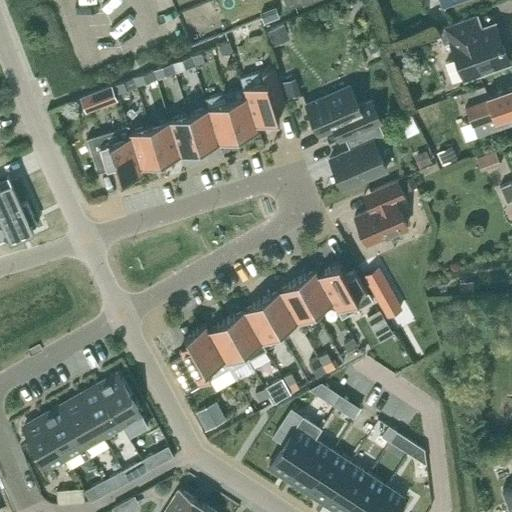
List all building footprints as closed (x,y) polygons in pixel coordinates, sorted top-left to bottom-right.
[(473,14),(439,27),(444,42),(452,40),(458,56),(446,60),(454,79),(465,75),(465,77),(507,61),(493,23),(478,28),(473,14)] [(283,22),(267,28),(273,43),(289,36),(283,22)] [(232,49),(228,40),(219,44),(222,53),(232,49)] [(191,55),(195,63),(204,60),(201,51),(191,55)] [(185,67),(195,63),(191,55),(182,58),(185,67)] [(153,69),(156,78),(166,74),(162,65),(153,69)] [(256,124),(257,123),(280,116),(275,103),(286,100),(275,66),(240,77),(243,86),(244,86),(256,124)] [(147,81),(156,78),(153,69),(143,73),(147,81)] [(123,80),(114,84),(117,93),(126,89),(123,80)] [(350,84),(306,103),(319,134),(335,127),(340,140),(382,122),(371,98),(358,104),(350,84)] [(111,85),(81,96),(87,111),(116,99),(111,85)] [(477,135),(511,122),(511,118),(510,112),(511,111),(511,86),(488,95),(484,85),(459,94),(468,121),(472,120),(477,135)] [(257,123),(256,124),(244,86),(243,86),(224,92),(227,101),(227,100),(238,136),(259,129),(257,123)] [(208,106),(219,142),(238,136),(227,100),(227,101),(224,92),(205,98),(208,106)] [(219,142),(208,106),(188,113),(199,148),(219,142)] [(199,148),(188,113),(169,119),(180,154),(199,148)] [(180,154),(169,119),(149,125),(160,160),(180,154)] [(144,172),(143,166),(141,166),(130,131),(128,124),(87,137),(98,172),(115,166),(120,179),(144,172)] [(350,149),(329,157),(343,188),(386,169),(374,141),(385,137),(379,124),(345,138),(350,149)] [(160,160),(149,125),(130,131),(141,166),(143,166),(160,160)] [(452,144),(437,152),(442,164),(458,156),(452,144)] [(419,166),(431,160),(426,149),(414,155),(419,166)] [(496,150),(476,157),(481,170),(500,163),(496,150)] [(411,176),(402,180),(406,190),(415,186),(411,176)] [(0,210),(2,215),(0,215),(0,242),(40,225),(30,202),(25,204),(14,179),(0,185),(0,210)] [(397,179),(364,193),(370,208),(354,215),(366,242),(384,235),(385,239),(404,231),(402,227),(407,225),(399,208),(408,204),(397,179)] [(511,179),(499,185),(506,200),(511,197),(511,179)] [(339,261),(319,273),(318,273),(333,300),(331,301),(336,309),(368,290),(355,268),(346,273),(339,261)] [(378,266),(365,274),(388,315),(401,307),(378,266)] [(316,267),(297,278),(315,310),(331,301),(333,300),(318,273),(319,273),(316,267)] [(297,278),(279,288),(297,320),(315,310),(297,278)] [(474,280),(460,282),(461,291),(475,290),(474,280)] [(279,288),(261,298),(279,330),(297,320),(279,288)] [(279,330),(261,298),(244,308),(262,341),(279,330)] [(266,348),(262,341),(244,308),(226,319),(244,351),(244,350),(249,358),(266,348)] [(379,308),(368,315),(373,324),(384,317),(379,308)] [(226,319),(209,328),(208,329),(230,366),(229,367),(230,369),(249,358),(244,350),(244,351),(226,319)] [(208,329),(209,328),(206,322),(184,335),(191,348),(168,360),(186,391),(229,367),(230,366),(208,329)] [(348,349),(357,344),(353,336),(343,341),(348,349)] [(326,351),(317,356),(322,364),(331,359),(326,351)] [(322,364),(317,356),(309,361),(313,369),(322,364)] [(282,376),(286,384),(295,379),(290,371),(282,376)] [(118,373),(99,383),(123,425),(142,414),(118,373)] [(273,381),(264,386),(268,394),(272,401),(290,391),(286,384),(282,376),(273,381)] [(321,380),(309,387),(335,404),(337,400),(341,394),(331,387),(321,380)] [(80,394),(104,436),(123,425),(99,383),(80,394)] [(260,399),(268,394),(264,386),(255,391),(260,399)] [(80,394),(61,405),(85,446),(86,446),(104,436),(80,394)] [(337,400),(335,404),(353,416),(360,406),(352,400),(341,394),(337,400)] [(216,400),(196,411),(206,429),(226,418),(216,400)] [(85,446),(61,405),(43,415),(66,457),(80,450),(85,458),(91,455),(86,446),(85,446)] [(302,414),(269,464),(288,476),(314,436),(315,437),(322,426),(302,414)] [(23,426),(47,468),(66,457),(43,415),(23,426)] [(396,429),(389,439),(399,446),(406,435),(404,434),(396,429)] [(314,436),(288,476),(306,488),(332,448),(315,437),(314,436)] [(332,448),(306,488),(324,500),(351,460),(332,448)] [(153,452),(142,458),(148,468),(159,463),(153,452)] [(122,468),(128,479),(147,469),(141,458),(122,468)] [(351,460),(324,500),(342,511),(369,472),(351,460)] [(122,468),(103,479),(110,489),(128,479),(122,468)] [(369,472),(342,511),(369,511),(388,484),(369,472)] [(103,479),(91,485),(97,496),(110,489),(103,479)] [(388,484),(369,511),(395,511),(406,496),(388,484)] [(511,511),(511,485),(502,489),(509,506),(504,508),(505,511),(511,511)] [(219,511),(178,486),(177,487),(179,488),(164,511),(219,511)] [(68,489),(56,490),(57,502),(69,501),(68,489)] [(125,511),(120,502),(113,506),(115,511),(125,511)]
